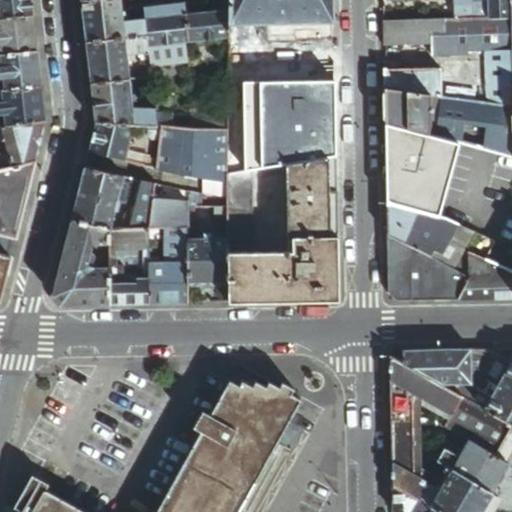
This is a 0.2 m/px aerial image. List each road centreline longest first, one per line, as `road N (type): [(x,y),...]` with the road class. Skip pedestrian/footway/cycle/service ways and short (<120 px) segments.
road 1 (residential): [(366,330),(20,333)]
road 2 (residential): [(58,0),(72,124),(20,333)]
road 3 (residential): [(366,330),(360,0)]
road 4 (residential): [(368,511),(366,330)]
road 5 (residential): [(511,329),(366,330)]
